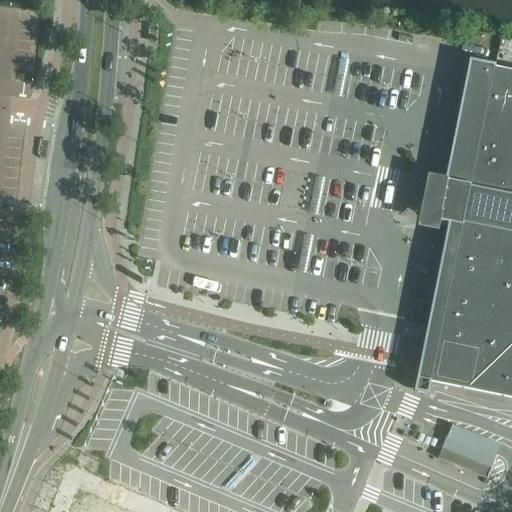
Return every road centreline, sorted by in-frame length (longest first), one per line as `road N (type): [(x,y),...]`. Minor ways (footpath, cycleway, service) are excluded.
road 1 (tertiary): [(0,509),(30,452),(70,314),(94,195),(112,0)]
road 2 (tertiary): [(87,0),(66,209),(0,500)]
